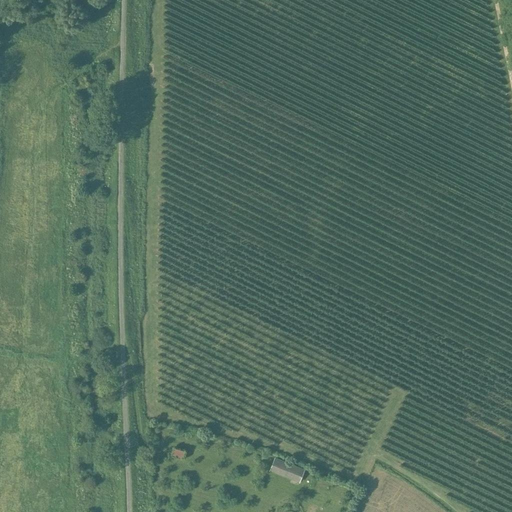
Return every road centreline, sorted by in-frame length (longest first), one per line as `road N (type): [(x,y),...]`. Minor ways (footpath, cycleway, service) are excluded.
road 1 (unclassified): [(128,511),(119,283),(125,0)]
road 2 (track): [(0,404),(21,358),(45,109),(52,94),(124,36)]
